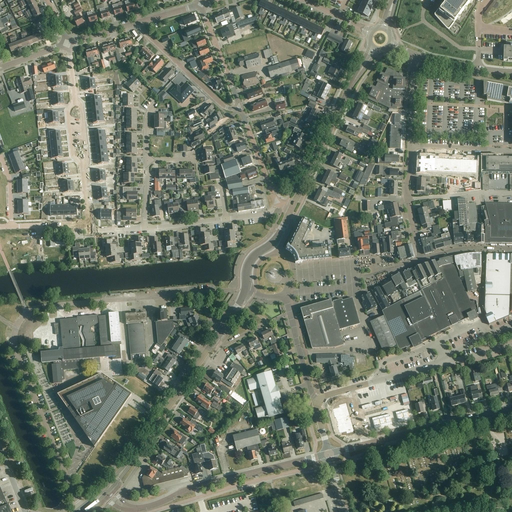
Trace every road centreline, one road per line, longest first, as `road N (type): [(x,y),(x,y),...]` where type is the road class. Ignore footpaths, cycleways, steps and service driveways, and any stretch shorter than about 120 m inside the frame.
road 1 (residential): [(80,507),(15,350),(16,326),(43,306),(199,292)]
road 2 (tertiary): [(126,508),(328,453)]
road 3 (residential): [(87,224),(67,43)]
road 4 (secondary): [(291,208),(360,70)]
road 5 (secondary): [(125,467),(213,341)]
road 6 (residential): [(240,107),(223,105),(140,21)]
road 7 (tertiary): [(328,453),(449,423)]
road 8 (unclassified): [(318,402),(435,366)]
